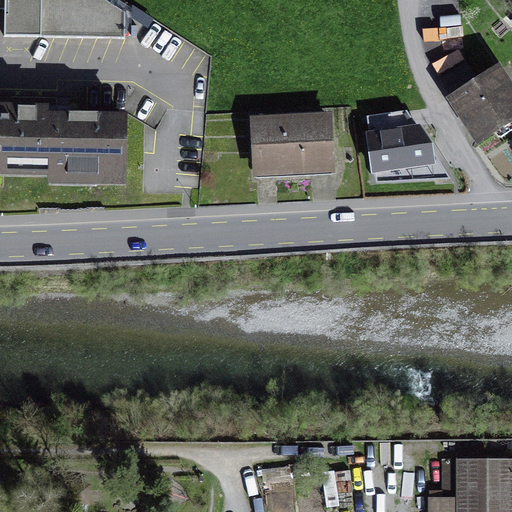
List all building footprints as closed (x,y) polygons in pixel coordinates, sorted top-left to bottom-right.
[(0,0),(0,10),(4,10),(4,38),(125,40),(126,12),(103,0),(0,0)] [(511,82),(500,64),(447,98),(477,146),(511,123),(511,82)] [(49,105),(0,104),(0,177),(48,177),(48,185),(128,186),(128,114),(49,113),(49,105)] [(375,176),(376,184),(451,179),(406,111),(367,117),(369,132),(364,133),(370,176),(375,176)] [(249,117),(254,178),(336,174),(333,113),(249,117)] [(511,511),(511,459),(456,460),(457,498),(429,498),(428,511),(511,511)]
